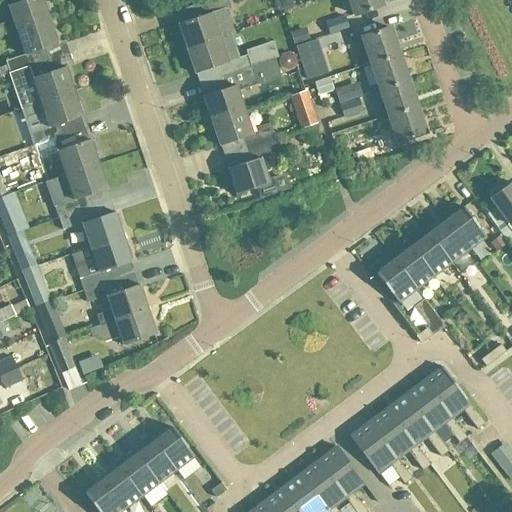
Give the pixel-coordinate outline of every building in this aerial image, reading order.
[(5,34),(17,30),(17,31),(50,20),(43,0),(25,0),(19,2),(18,0),(0,0),(0,8),(9,6),(13,19),(1,23),(5,34)] [(222,25),(218,12),(231,8),(228,0),(213,0),(197,5),(201,17),(179,25),(187,49),(227,35),(224,24),(222,25)] [(381,0),(349,0),(355,15),(384,5),(381,0)] [(397,24),(420,20),(415,0),(404,0),(393,2),(397,24)] [(329,35),(350,29),(345,15),(325,22),(329,35)] [(12,73),(40,64),(35,51),(58,43),(50,20),(17,31),(25,54),(7,60),(9,65),(0,68),(3,75),(11,72),(12,73)] [(372,64),(400,55),(391,28),(363,37),(372,64)] [(227,35),(187,49),(196,74),(218,67),(222,77),(251,68),(247,57),(236,61),(227,35)] [(304,66),(325,59),(318,38),(297,45),(304,66)] [(279,62),(281,68),(287,71),(295,68),(297,61),(294,55),(287,52),(282,55),(279,62)] [(372,64),(380,90),(409,81),(400,55),(372,64)] [(251,68),(255,79),(257,85),(281,77),(275,60),(251,68)] [(35,83),(42,104),(75,93),(66,66),(43,74),(40,64),(12,73),(17,89),(35,83)] [(251,68),(222,77),(226,89),(203,97),(212,121),(245,110),(239,90),(257,85),(251,68)] [(380,90),(389,116),(418,107),(409,81),(380,90)] [(363,97),(358,83),(335,91),(340,105),(363,97)] [(302,128),(316,123),(305,92),(292,96),(302,128)] [(75,93),(42,104),(23,110),(26,119),(45,112),(50,127),(32,133),(36,146),(65,137),(60,123),(83,115),(75,93)] [(344,118),(363,112),(359,99),(340,105),(344,118)] [(418,107),(389,116),(398,143),(426,133),(418,107)] [(245,110),(212,121),(220,147),(242,139),(246,150),(276,140),(270,123),(252,130),(245,110)] [(66,176),(99,164),(90,139),(68,146),(65,137),(36,146),(42,162),(60,156),(66,176)] [(276,140),(246,150),(250,162),(228,170),(236,195),(270,184),(261,158),(280,152),(276,140)] [(60,217),(89,208),(85,196),(107,188),(99,164),(66,176),(74,199),(56,205),(60,217)] [(511,225),(511,183),(504,189),(503,187),(500,187),(493,192),(493,195),(494,197),(493,198),(499,206),(488,215),(501,232),(511,224),(511,225)] [(447,221),(469,251),(488,237),(481,227),(466,207),(464,208),(447,221)] [(91,248),(124,237),(115,211),(93,219),(89,208),(60,217),(64,229),(82,223),(91,248)] [(2,218),(8,234),(28,227),(21,210),(2,218)] [(447,221),(430,234),(452,263),(469,251),(447,221)] [(452,263),(430,234),(413,247),(435,276),(452,263)] [(86,291),(114,281),(109,267),(132,260),(124,237),(91,248),(99,272),(81,278),(86,291)] [(395,260),(417,289),(435,276),(413,247),(395,260)] [(29,248),(14,254),(22,273),(37,267),(29,248)] [(393,293),(400,302),(417,289),(395,260),(378,273),(393,293)] [(37,267),(22,273),(36,307),(51,301),(37,267)] [(130,276),(114,281),(86,291),(89,301),(107,295),(112,310),(97,315),(100,324),(91,327),(91,328),(147,308),(139,284),(133,286),(130,276)] [(468,304),(486,316),(494,303),(476,291),(468,304)] [(0,324),(16,317),(11,306),(0,310),(0,324)] [(147,308),(91,328),(93,335),(101,332),(103,339),(120,333),(123,343),(156,332),(147,308)] [(444,327),(438,318),(427,326),(426,327),(427,328),(432,336),(444,327)] [(417,336),(422,343),(432,336),(427,328),(417,336)] [(74,367),(63,337),(53,341),(51,342),(62,371),(74,367)] [(497,359),(507,352),(501,345),(491,352),(497,359)] [(275,370),(291,402),(335,380),(318,348),(275,370)] [(481,360),(486,367),(497,359),(491,352),(481,360)] [(0,360),(0,375),(18,367),(12,355),(0,360)] [(0,375),(6,388),(24,380),(18,367),(0,375)] [(443,367),(425,381),(453,418),(464,410),(478,429),(486,424),(486,423),(485,423),(443,367)] [(425,381),(407,394),(435,431),(445,424),(460,443),(467,438),(468,437),(453,418),(425,381)] [(407,394),(389,408),(417,445),(427,437),(441,457),(449,451),(435,431),(407,394)] [(389,408),(371,421),(398,459),(409,451),(423,470),(431,464),(417,445),(389,408)] [(371,421),(350,437),(373,468),(378,474),(379,474),(391,464),(405,484),(413,478),(398,459),(371,421)] [(173,427),(155,441),(177,470),(195,457),(173,427)] [(159,483),(177,470),(155,441),(137,454),(159,483)] [(337,446),(317,461),(346,499),(355,511),(367,511),(354,493),(364,485),(366,484),(361,478),(337,446)] [(137,454),(120,467),(142,496),(159,483),(137,454)] [(327,511),(339,511),(336,507),(346,499),(317,461),(299,475),(327,511)] [(102,480),(124,509),(142,496),(120,467),(102,480)] [(327,511),(299,475),(281,488),(298,511),(327,511)] [(120,511),(124,509),(102,480),(85,493),(98,511),(120,511)] [(211,491),(217,498),(226,490),(221,483),(211,491)] [(298,511),(281,488),(263,502),(270,511),(298,511)] [(270,511),(263,502),(249,511),(270,511)]
